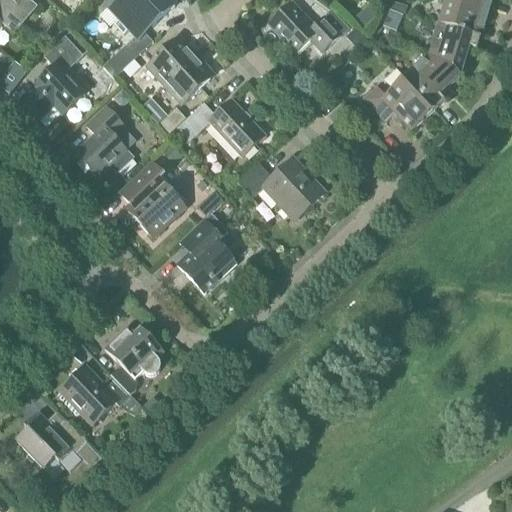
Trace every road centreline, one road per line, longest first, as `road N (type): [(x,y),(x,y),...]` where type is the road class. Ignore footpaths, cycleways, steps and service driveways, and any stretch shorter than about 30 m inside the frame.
road 1 (residential): [(103,261),(188,340),(227,345),(393,186)]
road 2 (residential): [(393,186),(217,24),(242,0)]
road 3 (residential): [(393,186),(472,122),(511,62)]
road 4 (residential): [(0,368),(103,261)]
road 5 (residential): [(0,164),(103,261)]
